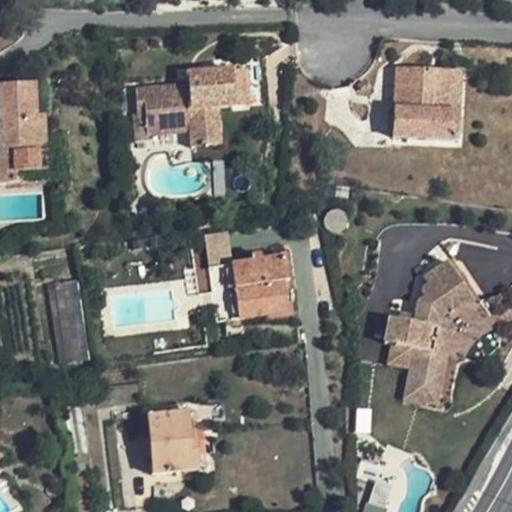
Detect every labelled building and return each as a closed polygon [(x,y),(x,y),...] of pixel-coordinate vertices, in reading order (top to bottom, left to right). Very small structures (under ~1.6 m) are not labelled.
[(395,70),(394,105),(392,139),(455,143),(457,111),(445,111),(447,73),(395,70)] [(230,72),(232,108),(247,107),(245,71),(230,72)] [(186,86),(136,90),(137,114),(135,114),(136,142),(148,141),(148,135),(189,132),(190,148),(219,146),(216,109),(232,108),(230,72),(198,74),(199,86),(186,86)] [(457,111),(459,74),(447,73),(445,111),(457,111)] [(185,75),(186,86),(199,86),(198,74),(185,75)] [(33,86),(0,86),(0,182),(14,182),(13,172),(43,172),(42,138),(42,118),(34,118),(33,86)] [(211,210),(193,213),(196,228),(213,225),(211,210)] [(227,229),(203,235),(209,263),(233,257),(227,229)] [(286,257),(213,267),(221,321),(287,312),(283,283),(289,282),(286,257)] [(448,322),(473,306),(448,267),(423,282),(426,288),(422,291),(424,294),(418,298),(412,328),(388,324),(384,349),(390,350),(387,369),(408,373),(404,395),(429,399),(436,357),(431,357),(435,333),(437,322),(445,317),(448,322)] [(75,281),(45,285),(57,364),(87,360),(75,281)] [(453,337),(435,333),(431,357),(436,357),(429,399),(404,395),(402,403),(439,411),(453,337)] [(155,476),(200,471),(197,442),(194,414),(149,419),(155,476)] [(203,441),(197,442),(200,471),(207,471),(203,441)] [(92,511),(88,478),(71,480),(76,511),(92,511)] [(367,497),(367,511),(382,511),(383,496),(367,497)]
